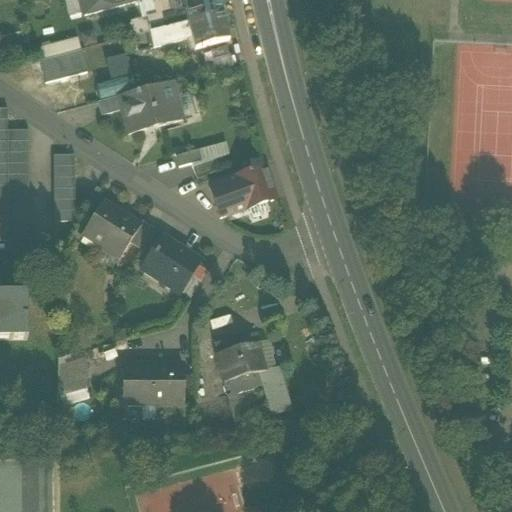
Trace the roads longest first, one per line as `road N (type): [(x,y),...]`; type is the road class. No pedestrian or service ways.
road 1 (residential): [(333,237),(267,252),(235,244),(0,87)]
road 2 (secondary): [(333,237),(442,511)]
road 3 (secondary): [(268,0),(333,237)]
